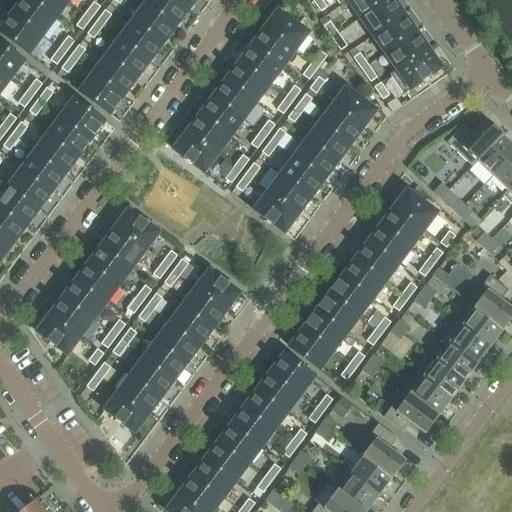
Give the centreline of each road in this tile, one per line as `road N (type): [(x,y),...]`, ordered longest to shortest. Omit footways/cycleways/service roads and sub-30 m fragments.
road 1 (residential): [(117,511),(404,136),(488,76)]
road 2 (residential): [(239,0),(0,320)]
road 3 (residential): [(0,364),(101,511)]
road 4 (residential): [(511,380),(412,511)]
